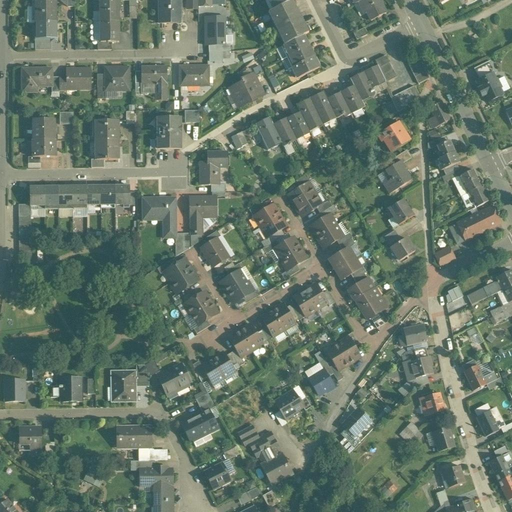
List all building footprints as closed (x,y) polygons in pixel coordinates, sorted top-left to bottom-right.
[(118,0),(100,0),(100,22),(119,22),(118,0)] [(181,23),(180,0),(159,1),(159,24),(181,23)] [(198,0),(186,0),(186,9),(198,9),(198,0)] [(270,0),(264,0),(263,1),(268,11),(275,8),(270,0)] [(271,0),(276,10),(293,1),(295,0),(271,0)] [(385,15),(377,0),(365,0),(361,2),(370,22),(385,15)] [(276,10),(271,12),(287,44),(303,36),(308,34),(293,1),(276,10)] [(57,23),(56,2),(35,2),(35,23),(36,23),(57,23)] [(225,44),(225,17),(206,17),(206,46),(209,46),(220,46),(223,46),(223,44),(225,44)] [(119,22),(100,22),(100,42),(100,43),(111,43),(119,43),(119,22)] [(57,40),(57,23),(36,23),(37,39),(35,39),(35,51),(49,51),(49,44),(51,44),(51,40),(57,40)] [(364,29),(353,34),(357,41),(368,35),(364,29)] [(287,44),(284,46),(289,57),(308,47),(303,36),(287,44)] [(111,51),(111,43),(100,43),(100,42),(97,42),(97,51),(111,51)] [(223,44),(223,46),(220,46),(220,52),(222,52),(229,52),(229,45),(227,45),(227,44),(225,44),(223,44)] [(308,47),(289,57),(294,67),(314,58),(308,47)] [(220,52),(209,53),(210,62),(223,61),(222,52),(220,52)] [(389,63),(386,56),(375,61),(377,66),(379,69),(389,63)] [(294,67),(293,68),(298,79),(319,69),(314,58),(294,67)] [(418,58),(407,63),(411,70),(422,65),(418,58)] [(389,63),(379,69),(382,76),(393,71),(389,63)] [(167,67),(167,68),(157,68),(157,65),(156,65),(156,68),(143,68),(143,72),(142,72),(142,82),(158,82),(158,93),(156,93),(156,101),(167,101),(167,84),(168,84),(168,67),(167,67)] [(422,65),(411,70),(414,78),(425,72),(422,65)] [(377,66),(350,80),(354,87),(361,102),(375,95),(372,89),(385,82),(382,76),(379,69),(377,66)] [(129,91),(129,68),(105,69),(105,88),(105,91),(106,91),(129,91)] [(208,68),(180,68),(181,86),(207,86),(208,68)] [(53,77),(53,69),(22,69),(22,93),(34,93),(34,87),(52,87),(53,87),(53,77)] [(91,91),(91,69),(77,69),(77,70),(67,71),(67,69),(66,69),(66,77),(66,89),(67,89),(77,89),(77,91),(91,91)] [(393,71),(382,76),(385,82),(386,83),(396,78),(393,71)] [(425,72),(414,78),(418,85),(429,79),(425,72)] [(242,83),(250,100),(262,94),(252,75),(241,80),(242,83)] [(274,88),(279,85),(274,75),(268,78),(274,88)] [(496,81),(492,75),(477,82),(478,85),(480,89),(478,90),(482,97),(483,96),(486,103),(503,95),(499,89),(501,88),(497,81),(496,81)] [(158,93),(158,82),(142,82),(142,84),(142,93),(156,93),(158,93)] [(250,100),(242,83),(234,87),(236,93),(233,94),(239,108),(251,102),(250,100)] [(354,87),(340,94),(350,113),(351,115),(364,109),(361,102),(354,87)] [(414,87),(409,89),(415,102),(419,100),(419,99),(420,98),(414,87)] [(105,91),(105,88),(97,88),(97,99),(106,99),(106,91),(105,91)] [(409,89),(392,98),(399,112),(415,102),(409,89)] [(327,100),(323,93),(310,100),(323,126),(336,120),(327,100)] [(350,113),(340,94),(327,100),(336,120),(350,113)] [(323,126),(310,100),(296,107),(299,113),(300,113),(310,133),(323,126)] [(441,103),(430,108),(435,118),(439,126),(449,121),(441,103)] [(199,111),(185,112),(185,124),(199,123),(199,111)] [(136,124),(135,112),(126,112),(126,125),(136,124)] [(73,113),(60,113),(60,125),(74,125),(73,113)] [(299,113),(286,119),(297,141),(310,134),(310,133),(300,113),(299,113)] [(435,118),(429,121),(433,129),(439,126),(435,118)] [(180,127),(180,119),(158,119),(158,150),(180,150),(180,133),(181,133),(181,127),(180,127)] [(270,119),(256,126),(268,151),(281,145),(282,144),(273,126),(270,119)] [(273,126),(282,144),(281,145),(283,147),(297,141),(286,119),(273,126)] [(56,135),(55,120),(32,120),(32,121),(35,121),(35,141),(56,141),(56,140),(54,140),(54,135),(56,135)] [(118,141),(117,121),(95,122),(96,122),(96,130),(96,141),(118,141)] [(409,141),(398,124),(399,123),(399,122),(383,133),(378,136),(378,137),(382,143),(385,141),(392,152),(390,153),(390,154),(410,141),(409,141)] [(380,128),(369,135),(373,140),(378,137),(378,136),(383,133),(380,128)] [(437,130),(428,134),(431,141),(440,138),(437,130)] [(236,135),(231,138),(237,151),(242,148),(236,135)] [(446,136),(437,140),(437,141),(439,146),(448,142),(446,136)] [(56,158),(56,141),(35,141),(35,158),(41,158),(56,158)] [(118,160),(118,141),(96,141),(96,152),(98,152),(98,160),(98,161),(104,161),(118,160)] [(437,141),(428,145),(428,150),(437,147),(439,146),(437,141)] [(439,146),(437,147),(440,153),(438,154),(440,159),(438,160),(439,161),(454,154),(454,153),(453,153),(448,142),(439,146)] [(406,151),(395,159),(398,164),(401,161),(403,164),(411,159),(406,151)] [(207,162),(199,163),(199,186),(211,186),(225,186),(225,185),(220,185),(220,182),(216,182),(215,168),(227,167),(227,153),(207,154),(207,162)] [(454,154),(439,161),(441,165),(439,166),(441,171),(443,170),(456,164),(458,164),(454,154)] [(98,161),(98,160),(91,160),(91,169),(104,168),(104,161),(98,161)] [(407,171),(403,164),(401,161),(398,164),(385,171),(391,180),(383,185),(390,195),(412,180),(407,171)] [(456,164),(443,170),(445,176),(454,173),(459,170),(456,164)] [(473,171),(459,177),(467,194),(469,193),(481,188),(473,171)] [(445,176),(442,178),(444,183),(456,178),(454,173),(445,176)] [(306,175),(296,181),(300,188),(308,184),(310,182),(306,175)] [(300,188),(289,195),(296,206),(314,195),(308,184),(300,188)] [(114,186),(100,187),(101,206),(115,206),(114,186)] [(130,206),(129,186),(114,186),(115,206),(130,206)] [(45,207),(44,187),(30,188),(30,205),(30,207),(31,207),(45,207)] [(59,210),(58,187),(44,187),(45,207),(45,210),(59,210)] [(73,209),(72,187),(58,187),(59,210),(73,209)] [(87,206),(86,187),(72,187),(73,209),(87,209),(87,206)] [(101,206),(100,187),(86,187),(87,206),(101,206)] [(481,188),(469,193),(474,204),(476,208),(489,202),(482,187),(481,188)] [(467,194),(461,197),(465,207),(474,204),(469,193),(467,194)] [(314,195),(296,206),(303,217),(316,209),(321,206),(314,195)] [(159,201),(159,198),(142,198),(143,221),(163,221),(163,238),(175,238),(176,238),(176,234),(175,198),(166,198),(166,201),(159,201)] [(216,218),(216,198),(190,198),(190,233),(201,233),(200,218),(216,218)] [(328,201),(321,206),(316,209),(320,214),(332,207),(328,201)] [(402,201),(389,209),(398,225),(413,216),(407,207),(406,207),(402,201)] [(262,203),(249,211),(253,217),(254,217),(266,209),(262,203)] [(266,209),(254,217),(261,228),(279,216),(273,205),(266,209)] [(332,207),(320,214),(323,219),(329,215),(337,211),(333,206),(332,207)] [(492,208),(449,229),(457,245),(500,225),(492,208)] [(323,219),(311,227),(317,238),(336,226),(329,215),(323,219)] [(279,216),(261,228),(267,239),(281,231),(286,227),(279,216)] [(336,226),(317,238),(324,249),(336,242),(343,237),(336,226)] [(267,239),(270,244),(276,241),(284,236),(281,231),(267,239)] [(394,231),(384,237),(388,243),(398,237),(394,231)] [(216,232),(206,239),(209,244),(216,240),(219,238),(216,232)] [(183,233),(176,234),(176,238),(175,238),(176,258),(183,253),(183,233)] [(349,233),(343,237),(336,242),(339,247),(352,239),(349,233)] [(398,237),(388,243),(391,248),(401,242),(398,237)] [(279,246),(274,249),(274,250),(281,260),(299,249),(293,238),(279,246)] [(352,239),(339,247),(343,252),(348,249),(355,245),(352,239)] [(391,248),(400,262),(415,252),(406,239),(401,242),(391,248)] [(228,259),(216,240),(209,244),(202,248),(214,267),(220,264),(225,265),(226,260),(228,259)] [(270,244),(262,249),(266,255),(274,250),(274,249),(279,246),(276,241),(270,244)] [(449,248),(435,255),(440,266),(454,259),(449,248)] [(299,249),(281,260),(287,271),(296,266),(306,260),(299,249)] [(343,252),(329,260),(335,271),(354,259),(348,249),(343,252)] [(354,259),(335,271),(341,281),(351,275),(361,269),(360,269),(354,259)] [(172,267),(164,272),(164,273),(171,283),(191,271),(184,260),(172,267)] [(169,262),(157,269),(160,275),(164,273),(164,272),(172,267),(169,262)] [(239,264),(226,272),(229,277),(240,271),(242,269),(239,264)] [(296,266),(287,271),(281,275),(284,280),(300,271),(296,266)] [(361,269),(351,275),(354,280),(364,274),(366,273),(363,268),(360,269),(361,269)] [(191,271),(171,283),(177,294),(177,295),(186,289),(198,282),(191,271)] [(229,277),(220,282),(227,293),(246,282),(240,271),(229,277)] [(498,283),(483,290),(487,298),(502,291),(511,286),(511,271),(496,279),(498,283)] [(364,274),(354,280),(357,286),(367,279),(367,280),(367,279),(364,274)] [(357,286),(348,291),(354,302),(355,301),(373,289),(367,280),(367,279),(357,286)] [(246,282),(227,293),(234,304),(243,299),(253,293),(246,282)] [(322,295),(316,285),(305,292),(316,310),(327,304),(322,295)] [(511,286),(502,291),(508,304),(511,302),(511,301),(511,286)] [(448,291),(452,301),(463,296),(459,287),(448,291)] [(186,289),(177,295),(177,294),(172,298),(175,303),(177,302),(189,295),(186,289)] [(373,289),(355,301),(361,311),(380,299),(374,289),(373,289)] [(253,293),(243,299),(246,304),(260,295),(257,290),(253,293)] [(483,290),(467,297),(471,306),(487,298),(483,290)] [(334,304),(327,291),(322,295),(327,304),(329,307),(334,304)] [(192,300),(184,305),(190,316),(211,303),(204,292),(192,300)] [(316,310),(305,292),(293,299),(298,307),(305,317),(316,310)] [(189,295),(177,302),(180,307),(184,305),(192,300),(189,295)] [(380,299),(361,311),(367,321),(381,312),(386,309),(380,299)] [(508,304),(492,312),(489,318),(489,319),(511,308),(511,305),(511,302),(508,304)] [(211,303),(190,316),(197,327),(207,321),(218,314),(211,303)] [(285,309),(283,305),(272,312),(284,330),(288,337),(298,331),(294,324),(295,324),(294,323),(285,309)] [(293,310),(290,306),(285,309),(294,323),(299,320),(299,319),(293,310)] [(305,317),(298,307),(293,310),(299,319),(299,320),(300,321),(305,317)] [(511,308),(489,319),(493,326),(511,316),(511,308)] [(284,330),(272,312),(261,318),(267,328),(272,337),(273,337),(284,330)] [(381,312),(370,319),(374,324),(384,318),(381,312)] [(384,318),(374,324),(377,329),(387,323),(384,318)] [(207,321),(197,327),(193,329),(196,335),(210,326),(207,321)] [(256,334),(251,325),(240,332),(252,352),(257,349),(256,347),(262,344),(256,334)] [(423,326),(404,331),(404,332),(402,332),(404,341),(406,341),(408,347),(427,343),(423,326)] [(272,337),(267,328),(261,331),(268,341),(273,338),(273,337),(272,337)] [(268,341),(261,331),(256,334),(262,344),(265,348),(270,345),(268,341)] [(252,352),(240,332),(228,339),(236,350),(240,357),(246,354),(247,355),(252,352)] [(360,345),(352,333),(347,336),(348,338),(354,348),(360,345)] [(348,338),(337,345),(349,364),(360,357),(354,348),(348,338)] [(349,364),(337,345),(326,352),(334,365),(338,371),(349,364)] [(404,365),(411,364),(410,362),(428,358),(426,349),(405,353),(402,356),(404,365)] [(236,350),(231,354),(237,364),(239,367),(244,364),(240,357),(236,350)] [(225,357),(223,353),(212,360),(224,380),(229,377),(229,376),(235,372),(232,367),(225,357)] [(237,364),(231,354),(225,357),(232,367),(237,364)] [(201,367),(194,356),(188,359),(198,378),(205,373),(201,367)] [(428,358),(410,362),(411,364),(412,371),(409,372),(411,381),(426,377),(432,375),(430,367),(432,366),(430,357),(428,358)] [(329,368),(324,359),(318,363),(323,370),(328,378),(333,375),(329,368)] [(212,360),(201,367),(205,373),(212,386),(219,382),(219,383),(224,380),(212,360)] [(154,361),(145,366),(149,373),(150,377),(160,372),(154,361)] [(180,364),(156,377),(166,395),(190,383),(180,364)] [(404,365),(408,383),(411,381),(409,372),(412,371),(411,364),(404,365)] [(338,371),(334,365),(329,368),(333,375),(338,382),(343,379),(338,371)] [(145,366),(138,366),(138,373),(138,383),(134,383),(134,387),(149,387),(149,373),(145,366)] [(477,366),(464,373),(473,392),(486,385),(483,378),(477,366)] [(323,370),(316,375),(316,376),(309,380),(318,396),(334,387),(328,378),(323,370)] [(138,373),(112,373),(113,389),(114,389),(114,400),(108,400),(108,401),(135,401),(134,387),(134,383),(138,383),(138,373)] [(493,373),(483,378),(486,385),(495,381),(496,381),(493,373)] [(426,377),(411,381),(408,383),(397,391),(404,397),(413,388),(429,384),(426,377)] [(75,381),(75,379),(62,380),(62,386),(58,386),(58,389),(60,389),(60,396),(61,396),(61,401),(71,401),(71,398),(80,398),(80,381),(75,381)] [(95,379),(87,379),(87,394),(96,394),(95,379)] [(24,380),(4,380),(5,403),(25,402),(24,380)] [(300,388),(294,392),(300,402),(306,398),(300,388)] [(293,391),(286,395),(287,395),(274,403),(285,422),(293,417),(292,414),(303,408),(303,407),(300,402),(294,392),(293,391)] [(242,392),(219,406),(234,432),(258,418),(242,392)] [(208,394),(196,400),(203,414),(215,408),(208,394)] [(439,394),(420,399),(422,405),(426,404),(429,416),(444,412),(439,394)] [(306,398),(300,402),(303,407),(303,408),(305,411),(311,407),(306,398)] [(489,412),(476,418),(485,438),(499,431),(498,431),(501,429),(505,427),(496,409),(489,412)] [(368,422),(357,411),(343,426),(346,429),(340,435),(344,439),(345,438),(355,448),(360,442),(354,437),(368,422)] [(199,415),(180,424),(185,433),(188,431),(192,440),(208,432),(199,415)] [(411,423),(399,436),(407,443),(418,432),(419,431),(411,423)] [(511,423),(505,427),(501,429),(504,435),(511,431),(511,423)] [(259,438),(252,426),(238,434),(245,447),(249,445),(248,444),(259,438)] [(31,428),(20,428),(21,445),(31,445),(31,450),(40,450),(40,429),(32,429),(31,428)] [(448,428),(426,435),(430,446),(433,445),(434,446),(436,446),(438,453),(454,448),(448,428)] [(148,429),(119,429),(119,447),(138,447),(148,447),(148,429)] [(208,432),(192,440),(195,447),(211,439),(208,432)] [(259,438),(248,444),(249,445),(256,459),(259,458),(264,466),(279,458),(275,449),(279,447),(271,432),(259,438)] [(418,432),(407,443),(412,448),(423,437),(418,432)] [(355,448),(345,438),(344,439),(339,444),(348,455),(355,448)] [(55,456),(55,443),(45,443),(46,456),(55,456)] [(148,447),(138,447),(138,462),(154,462),(167,462),(167,450),(149,450),(148,447)] [(504,447),(493,453),(497,460),(502,457),(508,454),(504,447)] [(236,448),(223,454),(227,461),(240,455),(236,448)] [(264,466),(263,466),(273,484),(290,474),(281,457),(279,458),(264,466)] [(497,460),(489,463),(498,483),(511,476),(502,457),(497,460)] [(155,468),(154,462),(138,462),(137,462),(135,462),(135,472),(139,472),(139,469),(155,468)] [(220,463),(204,471),(204,472),(205,472),(214,489),(213,490),(214,491),(229,483),(225,475),(227,474),(225,471),(224,472),(220,463)] [(460,467),(440,473),(444,483),(446,482),(448,489),(465,484),(460,467)] [(173,500),(172,468),(155,468),(139,469),(139,472),(139,488),(156,487),(157,500),(169,500),(173,500)] [(99,473),(89,469),(84,480),(93,485),(99,473)] [(511,476),(498,483),(508,502),(509,502),(511,500),(511,476)] [(392,479),(379,492),(385,499),(399,486),(392,479)] [(258,488),(237,498),(241,505),(261,496),(258,488)] [(271,492),(263,496),(269,509),(278,504),(271,492)] [(429,511),(434,511),(446,501),(447,500),(444,492),(436,495),(437,499),(427,510),(429,511)] [(472,499),(453,506),(455,511),(473,511),(473,508),(475,507),(472,499)] [(16,511),(7,500),(0,506),(0,511),(16,511)] [(172,511),(173,500),(169,500),(157,500),(156,511),(172,511)] [(434,511),(445,511),(446,511),(447,511),(447,510),(450,508),(448,502),(445,503),(434,511)]
